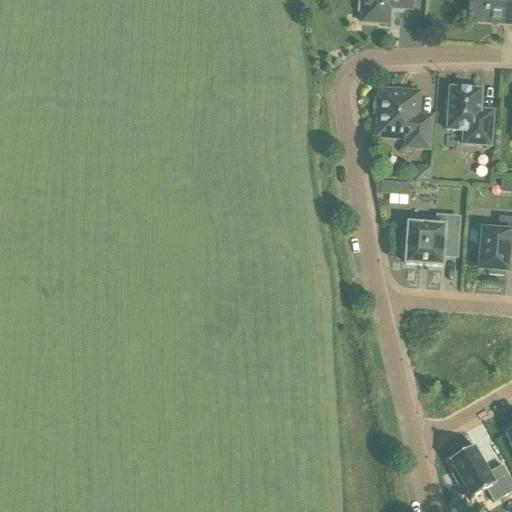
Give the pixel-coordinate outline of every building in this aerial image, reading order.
[(411,12),(412,0),(362,0),(361,0),(358,0),(358,14),(361,14),(360,24),(388,26),(389,10),(411,12)] [(511,24),(511,0),(470,0),(469,22),(511,24)] [(480,111),(481,91),(449,89),(448,100),(446,100),(444,121),(447,121),(446,132),(463,133),(462,146),(490,148),(493,112),(480,111)] [(429,151),(431,124),(417,123),(419,94),(379,91),(376,138),(406,140),(405,149),(429,151)] [(416,167),(415,182),(430,183),(431,167),(416,167)] [(511,181),(501,180),(500,193),(511,194),(511,181)] [(456,253),(458,220),(437,219),(437,228),(408,226),(407,234),(403,234),(401,257),(406,258),(405,266),(441,268),(443,252),(456,253)] [(511,245),(511,219),(498,219),(497,233),(482,231),(479,271),(488,272),(488,276),(503,278),(504,273),(507,274),(509,246),(511,245)] [(474,448),(449,462),(456,474),(452,476),(460,489),(463,487),(470,500),(486,491),(493,504),(511,493),(511,482),(503,466),(488,474),(474,448)]
